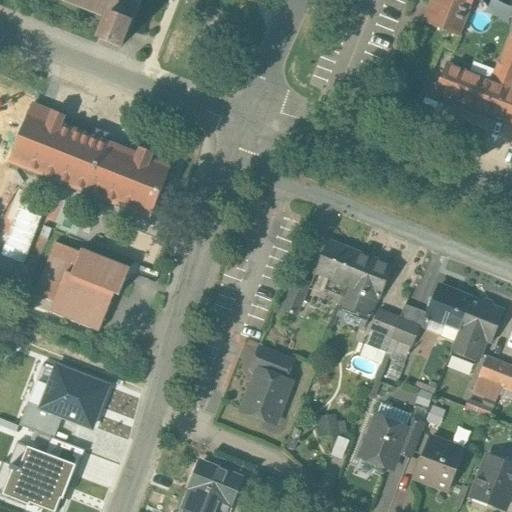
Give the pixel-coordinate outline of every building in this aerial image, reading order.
[(141,0),(67,0),(108,16),(99,40),(120,48),(129,25),(132,26),(141,0)] [(433,0),(430,7),(429,7),(423,21),(424,21),(424,22),(457,35),(468,8),(469,8),(470,8),(473,0),(433,0)] [(508,18),(511,9),(511,2),(505,0),(487,0),(485,8),(508,18)] [(511,45),(509,44),(501,66),(511,70),(511,45)] [(492,83),(448,66),(437,94),(490,115),(501,86),(511,90),(511,70),(501,66),(499,65),(492,83)] [(511,90),(501,86),(490,115),(511,123),(511,90)] [(0,159),(9,163),(32,104),(0,91),(0,159)] [(65,117),(32,104),(9,163),(150,219),(170,167),(152,160),(154,154),(141,149),(138,155),(100,139),(62,124),(65,117)] [(360,253),(329,241),(317,273),(338,281),(334,291),(344,295),(360,253)] [(61,245),(55,242),(34,294),(54,302),(52,306),(50,312),(54,314),(99,332),(104,320),(110,304),(113,294),(119,296),(125,280),(126,276),(128,273),(130,268),(81,249),(80,252),(65,247),(63,246),(61,245)] [(392,266),(360,253),(344,295),(340,305),(341,306),(336,316),(343,319),(345,323),(355,327),(359,325),(365,327),(367,322),(369,317),(370,317),(377,298),(379,299),(392,266)] [(296,277),(283,309),(286,310),(296,314),(310,282),(296,276),(296,277)] [(472,297),(441,285),(428,318),(459,330),(472,297)] [(504,310),(472,297),(459,330),(451,351),(477,362),(485,341),(491,343),(504,310)] [(398,321),(377,313),(371,330),(392,338),(398,321)] [(418,329),(398,321),(392,338),(409,345),(411,346),(418,329)] [(392,338),(371,330),(365,346),(385,354),(388,348),(392,338)] [(409,345),(392,338),(388,348),(405,355),(409,345)] [(292,361),(259,348),(251,368),(257,371),(257,369),(285,380),(292,361)] [(509,368),(486,359),(478,378),(486,382),(501,387),(509,368)] [(54,367),(44,363),(20,424),(52,437),(55,438),(62,419),(93,431),(111,386),(55,364),(54,367)] [(511,368),(509,368),(501,387),(498,395),(498,397),(511,402),(511,368)] [(285,380),(257,369),(257,371),(241,411),(275,424),(291,382),(285,380)] [(486,382),(478,378),(472,394),(481,397),(484,389),(486,382)] [(486,382),(484,389),(498,395),(501,387),(486,382)] [(498,395),(484,389),(481,397),(495,403),(498,397),(498,395)] [(407,428),(376,416),(360,457),(392,470),(398,453),(408,428),(407,428)] [(422,424),(410,419),(407,428),(408,428),(398,453),(409,457),(422,424)] [(85,450),(55,438),(52,437),(45,454),(17,443),(9,464),(3,462),(0,469),(0,494),(29,506),(30,503),(53,511),(56,511),(67,486),(71,487),(85,450)] [(463,450),(430,437),(414,478),(433,486),(439,482),(449,486),(463,450)] [(511,465),(487,456),(474,491),(486,496),(490,504),(504,510),(511,489),(511,465)] [(242,478),(202,462),(192,487),(184,507),(196,511),(212,511),(217,499),(226,503),(232,489),(237,491),(242,478)]
